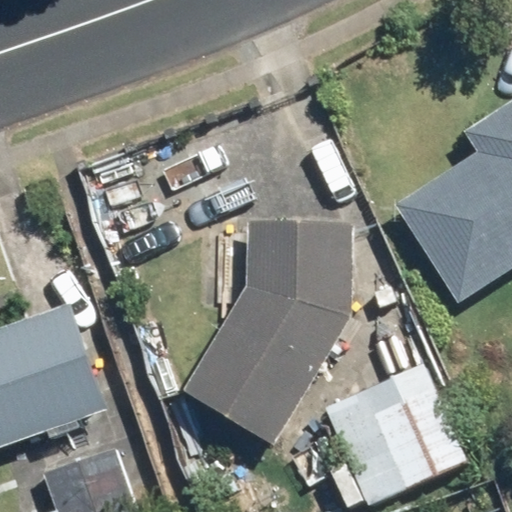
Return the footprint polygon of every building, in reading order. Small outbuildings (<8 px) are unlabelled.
[(511,138),(402,209),(463,303),(511,272),(511,138)] [(161,158),(90,180),(117,268),(188,246),(161,158)] [(276,439),(350,317),(360,229),(252,217),(242,306),(251,307),(199,393),(276,439)] [(0,332),(0,458),(109,418),(67,308),(0,332)] [(343,410),(381,505),(470,469),(432,374),(343,410)] [(137,511),(118,455),(43,481),(54,511),(137,511)]
